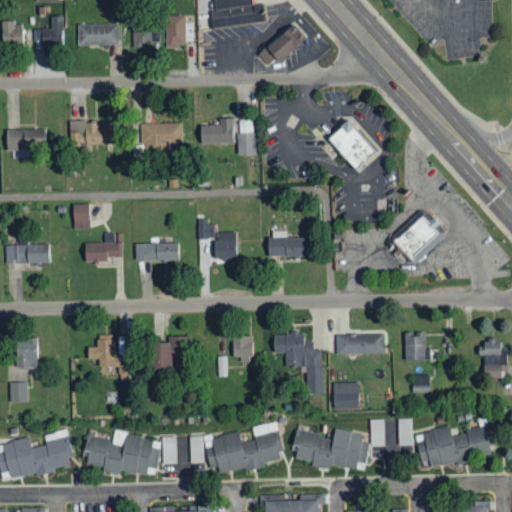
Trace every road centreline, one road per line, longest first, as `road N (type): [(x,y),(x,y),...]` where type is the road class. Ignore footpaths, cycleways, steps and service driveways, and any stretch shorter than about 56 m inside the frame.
road 1 (residential): [(0,309),(511,299)]
road 2 (residential): [(381,56),(339,78),(0,85)]
road 3 (primary): [(511,201),(331,0)]
